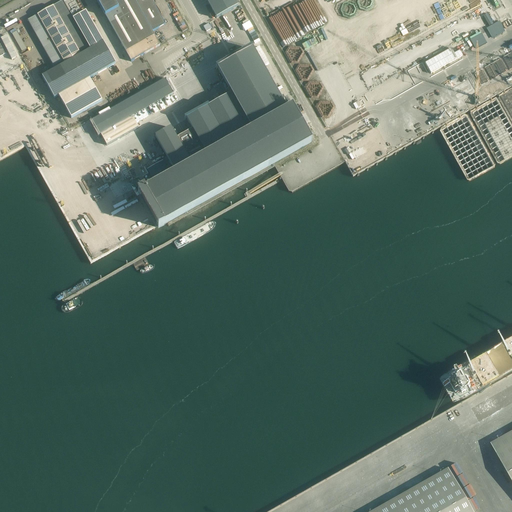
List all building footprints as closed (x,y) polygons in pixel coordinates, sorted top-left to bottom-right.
[(82,13),(74,0),(65,0),(64,1),(63,1),(28,20),(55,69),(42,77),(54,98),(115,64),(103,42),(90,50),(75,23),(72,19),(82,13)] [(95,0),(131,62),(160,46),(152,32),(165,24),(151,0),(95,0)] [(235,0),(205,0),(216,19),(239,6),(235,0)] [(293,0),(317,44),(323,41),(301,0),(293,0)] [(342,0),(354,25),(360,22),(349,0),(352,0),(360,17),(365,14),(358,0),(342,0)] [(378,17),(368,0),(362,0),(373,19),(378,17)] [(497,29),(484,0),(476,0),(491,32),(497,29)] [(86,11),(82,13),(72,19),(90,50),(103,42),(86,11)] [(254,34),(255,36),(256,35),(251,23),(246,25),(251,36),(254,34)] [(15,37),(21,34),(19,29),(13,32),(15,37)] [(329,61),(348,95),(353,92),(349,85),(348,85),(328,48),(323,51),(329,61)] [(142,191),(138,193),(139,194),(139,195),(140,196),(154,222),(157,227),(158,229),(163,226),(163,225),(270,166),(273,164),(311,142),(292,108),(286,111),(252,50),(217,69),(231,94),(217,102),(196,66),(177,76),(198,113),(186,119),(192,129),(187,132),(185,130),(180,133),(181,135),(176,138),(170,128),(155,137),(175,173),(144,191),(143,190),(142,191)] [(213,55),(216,53),(215,51),(205,56),(207,60),(214,57),(213,55)] [(339,60),(350,83),(355,81),(344,58),(339,60)] [(323,69),(351,118),(357,115),(329,66),(323,69)] [(384,81),(389,79),(388,77),(376,81),(378,87),(386,84),(384,81)] [(102,101),(89,79),(58,96),(71,119),(102,101)] [(13,81),(14,88),(33,87),(32,80),(13,81)] [(165,80),(91,121),(99,135),(100,135),(132,117),(135,122),(168,104),(165,98),(173,94),(165,80)] [(353,83),(361,103),(366,101),(359,81),(353,83)] [(353,92),(348,95),(358,113),(363,110),(353,92)] [(138,127),(135,122),(132,117),(100,135),(106,145),(138,127)] [(432,130),(430,126),(443,121),(441,117),(406,132),(409,139),(408,140),(432,130)] [(406,136),(384,145),(387,152),(408,142),(406,136)] [(170,175),(150,138),(134,147),(155,184),(170,175)] [(511,432),(491,444),(511,481),(511,432)] [(471,511),(447,469),(371,511),(471,511)]
